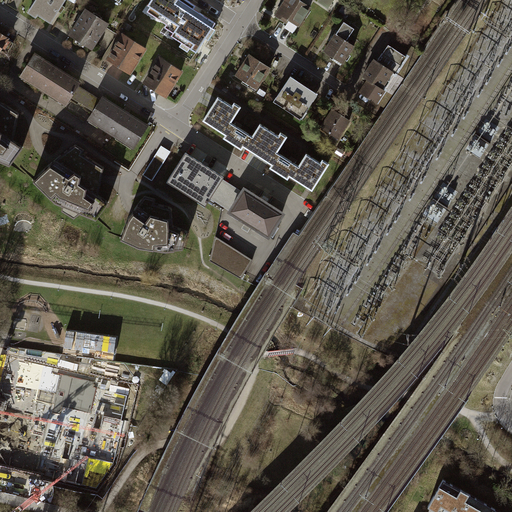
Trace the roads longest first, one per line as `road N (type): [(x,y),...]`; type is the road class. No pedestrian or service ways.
road 1 (residential): [(0,15),(174,126)]
road 2 (residential): [(174,126),(296,203)]
road 3 (residential): [(174,126),(241,25)]
